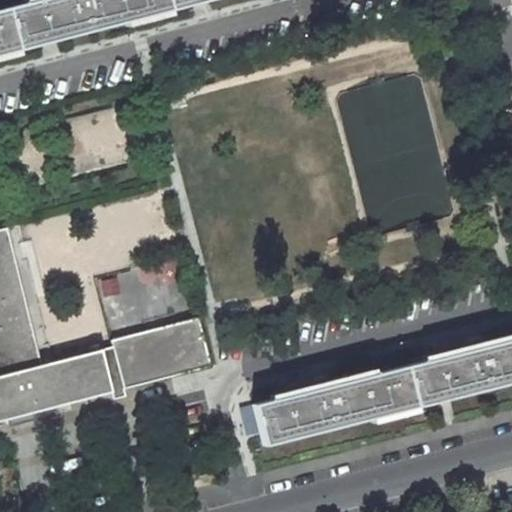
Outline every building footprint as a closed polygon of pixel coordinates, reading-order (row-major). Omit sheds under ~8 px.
[(0,54),(17,50),(124,21),(169,10),(205,0),(37,0),(24,4),(0,9),(0,54)] [(170,15),(169,10),(124,21),(126,27),(170,15)] [(0,59),(19,55),(17,50),(0,54),(0,59)] [(40,365),(6,228),(0,229),(0,420),(198,370),(210,366),(197,318),(110,341),(112,347),(40,365)] [(101,295),(118,291),(114,275),(97,279),(101,295)] [(511,333),(420,356),(422,362),(511,339),(511,333)] [(270,401),(251,405),(262,445),(369,418),(414,406),(511,380),(511,339),(422,362),(373,374),(270,401)] [(268,395),(270,401),(373,374),(372,369),(268,395)] [(416,412),(414,406),(369,418),(371,423),(416,412)]
